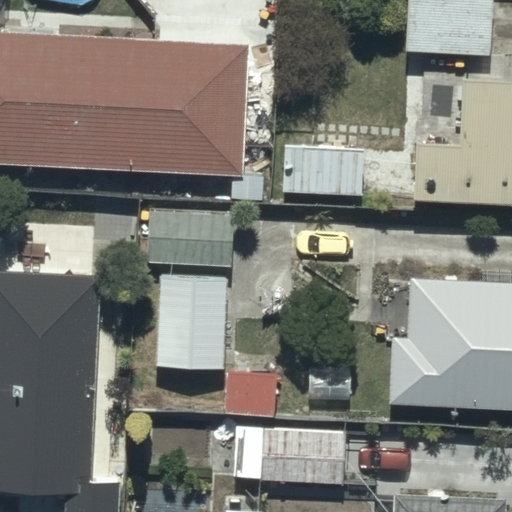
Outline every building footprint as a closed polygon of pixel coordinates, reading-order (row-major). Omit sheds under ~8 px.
[(495,0),(408,0),(408,46),(495,48),(495,0)] [(248,34),(0,25),(0,161),(242,172),(248,34)] [(511,77),(463,76),(461,142),(419,140),(418,197),(511,199),(511,77)] [(364,143),(286,141),(285,189),(362,191),(364,143)] [(234,207),(150,207),(150,259),(234,259),(234,207)] [(100,277),(0,271),(0,490),(64,494),(62,511),(115,511),(117,483),(89,481),(100,277)] [(223,273),(161,272),(161,362),(223,362),(223,273)] [(511,286),(418,281),(415,341),(400,340),(397,386),(511,391),(511,286)] [(276,369),(228,368),(227,411),(276,412),(276,369)] [(347,427),(236,423),(234,480),(345,484),(347,427)] [(509,511),(510,492),(397,487),(396,511),(509,511)]
